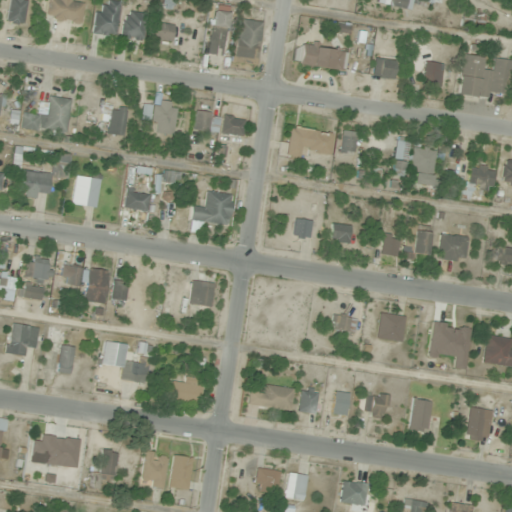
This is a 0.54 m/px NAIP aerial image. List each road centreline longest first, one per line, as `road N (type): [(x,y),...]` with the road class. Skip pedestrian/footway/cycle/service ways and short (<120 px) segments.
road 1 (residential): [(287,0),(204,511)]
road 2 (residential): [(511,307),(0,227)]
road 3 (residential): [(511,479),(0,400)]
road 4 (residential): [(511,129),(0,52)]
